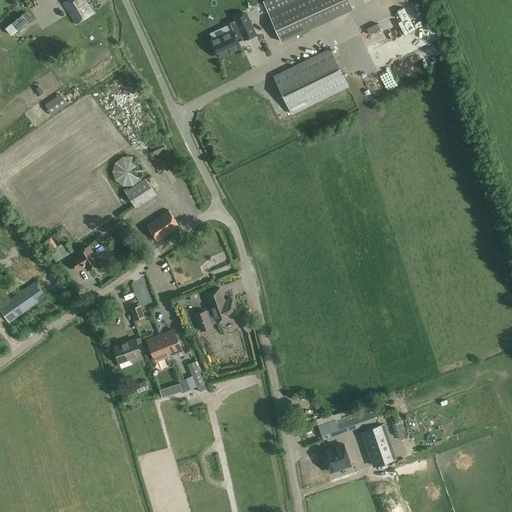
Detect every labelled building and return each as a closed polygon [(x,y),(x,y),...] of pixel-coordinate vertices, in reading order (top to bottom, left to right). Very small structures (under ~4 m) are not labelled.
[(70,0),(67,0),(64,2),(73,17),(76,23),(87,16),(82,8),(77,11),(70,0)] [(70,0),(77,11),(82,8),(87,16),(93,12),(85,0),(70,0)] [(264,0),(262,1),(280,41),(353,8),(349,0),(264,0)] [(256,35),(246,13),(235,18),(236,20),(243,37),(245,40),(256,35)] [(12,23),(5,28),(11,35),(17,30),(29,21),(29,20),(23,14),(12,23)] [(243,37),(236,20),(229,23),(232,31),(211,41),(218,57),(240,47),(237,40),(243,37)] [(330,48),(274,76),(292,113),(349,86),(330,48)] [(398,50),(393,54),(398,61),(404,57),(398,50)] [(50,101),(44,105),(51,116),(57,111),(50,101)] [(133,186),(141,180),(144,171),(140,161),(133,156),(123,156),(115,162),(112,172),(116,181),(124,186),(133,186)] [(136,208),(157,195),(146,178),(129,189),(128,187),(124,190),(136,208)] [(180,226),(169,209),(147,224),(158,241),(180,226)] [(43,239),(60,233),(57,224),(41,230),(43,239)] [(48,253),(50,252),(56,247),(58,246),(51,237),(41,243),(48,253)] [(64,245),(69,252),(73,249),(68,242),(64,245)] [(70,260),(78,272),(85,267),(88,271),(101,263),(90,245),(76,253),(78,255),(70,260)] [(63,258),(56,247),(50,252),(56,262),(63,258)] [(36,281),(0,305),(0,307),(10,322),(47,296),(36,281)] [(232,299),(225,302),(220,288),(206,293),(213,309),(207,311),(207,310),(195,315),(201,331),(213,326),(212,324),(216,322),(238,314),(232,299)] [(176,308),(187,305),(183,296),(173,299),(176,308)] [(139,306),(130,309),(134,320),(144,317),(139,306)] [(246,316),(239,318),(242,326),(249,324),(246,316)] [(161,335),(171,360),(174,359),(172,354),(182,350),(174,330),(161,335)] [(166,357),(168,361),(171,360),(161,335),(148,340),(156,361),(166,357)] [(140,337),(136,339),(140,352),(145,351),(140,337)] [(135,339),(114,347),(120,362),(131,358),(132,361),(142,357),(140,352),(136,339),(135,339)] [(195,361),(188,364),(197,387),(204,384),(195,361)] [(170,395),(167,387),(159,390),(161,397),(170,395)] [(125,408),(141,403),(140,398),(129,401),(129,403),(124,404),(125,408)] [(361,412),(372,408),(370,403),(359,407),(361,412)] [(356,412),(349,415),(340,418),(340,417),(318,424),(323,439),(376,420),(372,411),(358,416),(356,412)] [(415,431),(422,429),(420,419),(412,421),(415,431)] [(383,424),(362,431),(374,465),(395,458),(383,424)] [(351,465),(344,444),(323,451),(330,472),(351,465)]
